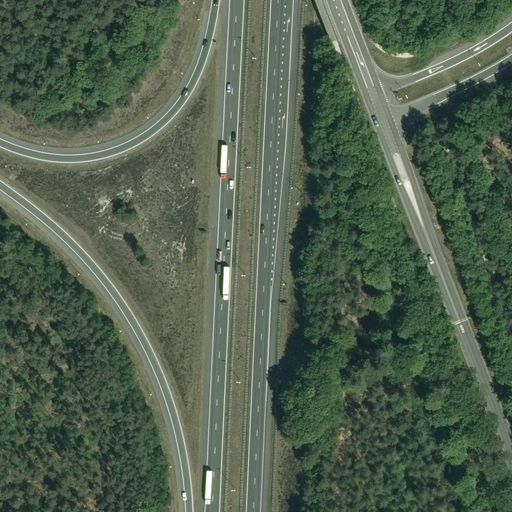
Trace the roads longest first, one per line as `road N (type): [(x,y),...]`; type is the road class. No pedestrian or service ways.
road 1 (motorway): [(236,0),(211,511)]
road 2 (motorway): [(253,511),(277,0)]
road 3 (motorway): [(0,185),(79,252),(127,313),(171,407),(188,511)]
road 4 (secondary): [(511,457),(382,121)]
road 5 (motorway): [(215,0),(204,54),(183,98),(130,145),(66,159),(0,143)]
road 6 (motorway): [(511,26),(472,52),(372,93)]
road 7 (motorway): [(382,121),(511,59)]
